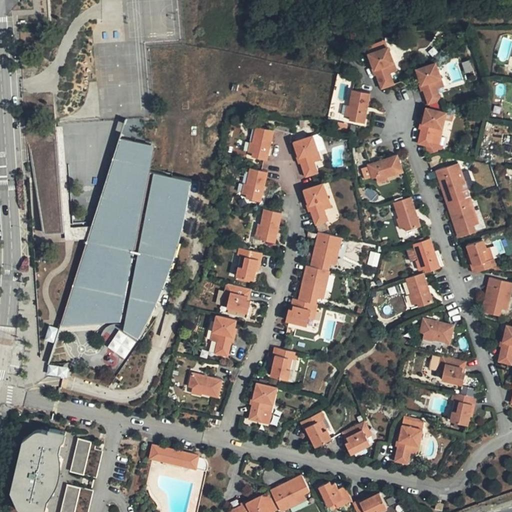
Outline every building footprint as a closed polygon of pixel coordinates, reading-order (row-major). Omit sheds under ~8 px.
[(369,54),(383,89),(397,84),(389,65),(396,63),(389,47),(369,54)] [(423,91),(427,104),(441,99),(434,79),(441,77),(435,62),(416,69),(423,91)] [(371,93),(359,90),(354,89),(350,106),(353,107),(351,120),(365,123),(371,93)] [(427,106),(417,143),(421,144),(431,146),(436,126),(442,128),(446,112),(428,106),(427,106)] [(268,143),(271,127),(255,124),(251,143),(254,144),(251,157),(261,158),(265,159),(265,157),(268,143)] [(57,198),(60,233),(61,241),(87,238),(91,226),(67,229),(59,128),(52,130),(52,142),(57,198)] [(291,139),(294,148),(302,175),(310,173),(316,170),(309,150),(316,148),(310,133),(291,139)] [(383,146),(380,135),(364,142),(369,152),(383,146)] [(120,138),(87,238),(56,329),(123,322),(122,329),(138,337),(163,287),(175,253),(184,218),(190,179),(146,170),(150,143),(120,138)] [(52,142),(29,144),(31,166),(42,233),(60,233),(57,198),(52,142)] [(402,173),(395,155),(366,167),(371,181),(383,176),(384,180),(402,173)] [(438,169),(450,202),(466,197),(461,183),(467,180),(461,161),(438,169)] [(258,170),(248,167),(246,184),(249,184),(246,199),(259,201),(265,177),(265,171),(258,170)] [(302,189),(303,194),(316,223),(328,219),(320,199),(328,197),(322,181),(314,184),(302,189)] [(466,197),(450,202),(462,237),(479,232),(474,217),(479,215),(473,195),(466,197)] [(408,198),(392,203),(398,219),(400,218),(405,232),(419,226),(408,198)] [(279,211),(262,207),(258,223),(261,224),(259,238),(272,241),(279,211)] [(317,231),(309,265),(327,269),(331,254),(336,256),(340,237),(317,231)] [(427,238),(411,244),(417,260),(419,259),(425,272),(438,268),(427,238)] [(473,264),(468,265),(471,272),(480,270),(496,265),(492,257),(486,260),(483,250),(486,249),(483,238),(466,243),(473,264)] [(261,251),(237,246),(235,254),(243,256),(242,265),(237,265),(235,277),(251,280),(255,259),(259,259),(261,251)] [(306,264),(298,299),(314,302),(318,288),(324,290),(330,270),(327,269),(309,265),(306,264)] [(423,280),(421,273),(404,279),(409,295),(412,294),(417,308),(431,302),(423,280)] [(502,280),(489,277),(482,313),(498,317),(502,300),(509,302),(511,284),(511,282),(503,280),(502,280)] [(252,289),(228,284),(226,292),(232,294),(229,310),(251,313),(253,302),(249,301),(252,289)] [(317,311),(318,303),(314,302),(298,299),(295,298),(293,310),(288,309),(284,320),(308,324),(311,310),(317,311)] [(235,319),(214,314),(210,331),(217,333),(213,353),(227,355),(235,319)] [(450,343),(453,326),(423,320),(421,333),(434,336),(433,340),(450,343)] [(511,326),(504,325),(496,360),(508,362),(511,347),(511,326)] [(45,340),(53,342),(56,328),(49,326),(45,340)] [(282,348),(275,347),(272,354),(276,355),(271,377),(289,381),(291,370),(287,368),(289,358),(296,360),(298,352),(282,348)] [(467,361),(443,355),(441,363),(446,364),(442,379),(459,382),(462,370),(466,371),(467,361)] [(217,394),(222,377),(190,371),(188,385),(202,387),(201,391),(217,394)] [(280,386),(257,381),(250,419),(264,422),(269,402),(275,403),(280,386)] [(474,396),(458,392),(456,399),(463,402),(461,411),(456,411),(454,421),(471,424),(476,404),(480,404),(481,397),(474,396)] [(318,447),(319,447),(333,439),(329,431),(324,433),(319,423),(326,419),(322,413),(301,424),(305,431),(308,429),(318,447)] [(365,418),(344,429),(349,438),(344,440),(352,452),(370,442),(363,428),(368,425),(365,418)] [(419,444),(422,426),(401,422),(394,460),(408,463),(413,443),(419,444)] [(65,445),(68,433),(49,429),(49,432),(38,431),(33,432),(24,445),(27,447),(23,467),(17,492),(13,495),(15,506),(21,511),(24,511),(50,511),(51,508),(48,507),(63,445),(65,445)] [(91,450),(92,443),(79,440),(72,473),(99,478),(104,453),(91,450)] [(152,463),(181,469),(186,450),(156,444),(152,463)] [(194,472),(199,453),(186,450),(181,469),(194,472)] [(270,496),(278,511),(291,511),(299,508),(297,504),(310,497),(301,480),(270,496)] [(89,511),(94,490),(67,484),(61,511),(89,511)] [(346,510),(352,508),(343,491),(338,494),(334,488),(329,490),(328,488),(318,492),(328,511),(343,505),(346,510)] [(352,508),(353,511),(385,511),(380,499),(360,508),(359,505),(352,508)] [(267,511),(262,500),(239,511),(267,511)]
